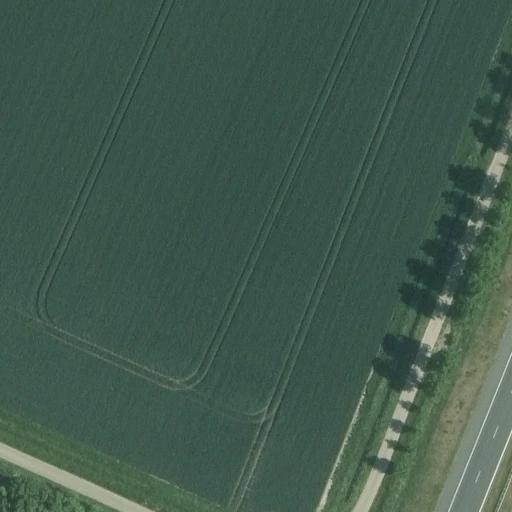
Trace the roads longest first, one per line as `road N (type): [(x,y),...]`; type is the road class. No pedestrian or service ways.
road 1 (unclassified): [(361,511),(511,136)]
road 2 (unclassified): [(0,451),(134,511)]
road 3 (motorway): [(511,393),(464,511)]
